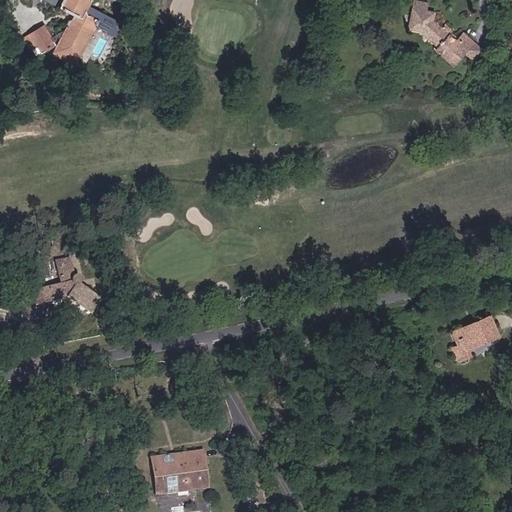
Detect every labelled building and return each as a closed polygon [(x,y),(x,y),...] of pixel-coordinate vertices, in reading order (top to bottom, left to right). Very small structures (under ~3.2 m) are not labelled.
[(50,0),(64,6),(64,11),(52,35),(63,40),(67,30),(74,33),(77,26),(83,28),(90,15),(82,11),(85,6),(85,4),(83,0),(82,0),(50,0)] [(437,38),(459,50),(472,28),(462,23),(458,30),(449,26),(452,21),(443,16),(440,21),(429,15),(429,9),(420,8),(421,1),(412,1),(410,24),(425,26),(434,31),(437,38)] [(33,49),(46,38),(31,21),(18,34),(33,49)] [(63,40),(76,46),(83,28),(77,26),(74,33),(67,30),(63,40)] [(110,299),(93,287),(91,278),(89,276),(84,276),(81,257),(65,261),(69,283),(44,288),(47,303),(77,297),(99,312),(110,299)] [(454,320),(487,306),(478,285),(465,291),(466,294),(454,298),(454,295),(445,298),(453,320),(454,320)] [(448,322),(453,320),(445,298),(440,301),(444,312),(448,322)] [(453,320),(448,322),(444,312),(438,314),(443,328),(455,324),(454,320),(453,320)] [(473,349),(503,336),(493,313),(451,331),(456,344),(451,347),(458,362),(475,355),(473,349)] [(162,455),(163,460),(212,453),(211,447),(162,455)] [(167,484),(216,477),(212,453),(163,460),(167,484)] [(167,484),(168,490),(217,482),(216,477),(167,484)]
